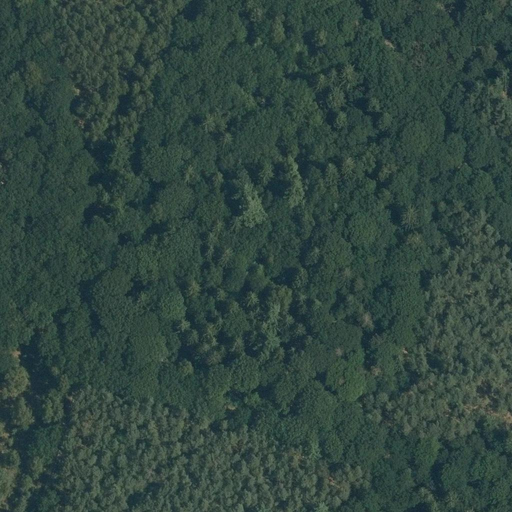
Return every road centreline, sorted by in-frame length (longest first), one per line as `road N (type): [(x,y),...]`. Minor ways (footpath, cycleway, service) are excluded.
road 1 (track): [(187,0),(40,511)]
road 2 (track): [(348,448),(472,165)]
road 3 (track): [(472,165),(356,0)]
